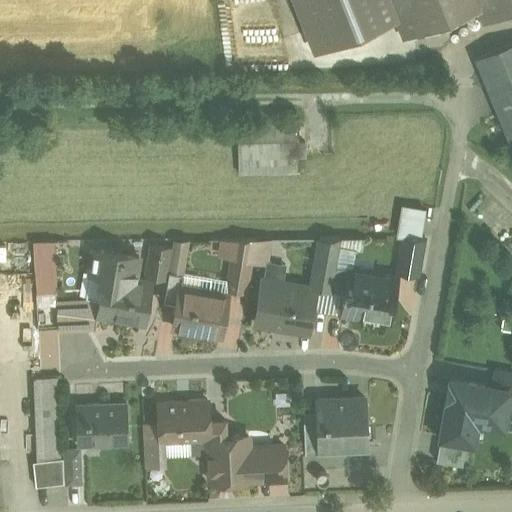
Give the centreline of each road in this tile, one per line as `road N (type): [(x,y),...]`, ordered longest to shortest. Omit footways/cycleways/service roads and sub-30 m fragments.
road 1 (track): [(0,105),(459,96),(456,143)]
road 2 (residential): [(79,375),(340,360),(417,369)]
road 3 (residential): [(417,369),(456,143)]
road 4 (residential): [(396,510),(417,369)]
